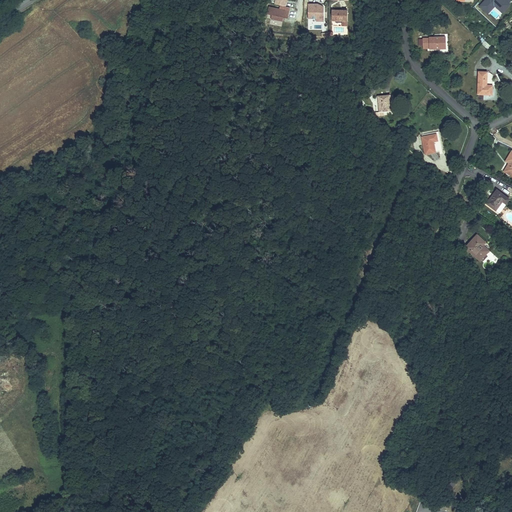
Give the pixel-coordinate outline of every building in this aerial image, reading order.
[(485,0),(479,6),(488,15),(495,7),(502,14),(511,2),(511,1),(510,0),(485,0)] [(316,21),(324,21),(324,8),(320,8),(320,10),(318,9),(318,5),(308,4),(308,18),(316,18),(316,21)] [(289,11),(269,7),(268,14),(272,15),(271,19),(282,21),(283,17),(286,18),(286,15),(288,16),(289,11)] [(330,11),(330,21),(343,21),(348,21),(348,11),(330,11)] [(414,44),(414,48),(422,47),(422,48),(441,48),(440,35),(422,36),(422,37),(422,43),(414,44)] [(480,40),(477,43),(485,51),(488,47),(480,40)] [(483,74),(475,74),(473,95),(488,97),(488,88),(483,88),(483,74)] [(385,97),(373,98),(374,114),(371,115),(371,119),(378,118),(378,114),(386,114),(385,97)] [(430,137),(417,140),(420,157),(431,155),(429,144),(431,144),(430,137)] [(511,149),(508,146),(502,155),(505,157),(498,166),(507,172),(511,168),(511,149)] [(494,191),(484,206),(493,213),(500,203),(503,205),(506,200),(494,191)] [(476,238),(465,249),(476,261),(484,254),(478,248),(481,244),(476,238)]
